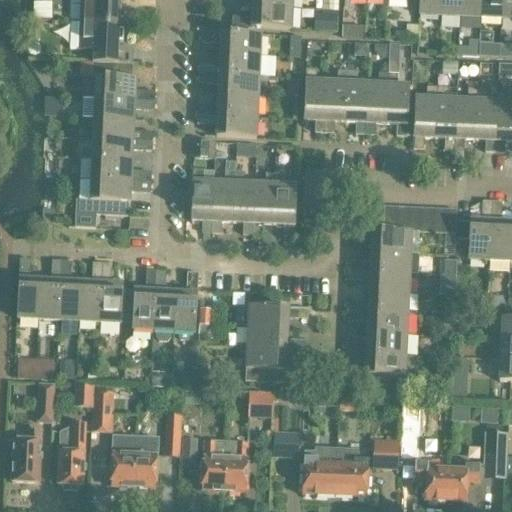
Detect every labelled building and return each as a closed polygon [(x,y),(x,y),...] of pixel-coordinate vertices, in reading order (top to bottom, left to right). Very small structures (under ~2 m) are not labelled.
[(80,0),(79,24),(119,26),(120,0),(135,1),(135,0),(80,0)] [(252,0),(252,9),(292,11),(292,0),(252,0)] [(337,13),(338,1),(329,0),(328,12),(337,13)] [(368,0),(382,1),(382,9),(386,9),(387,1),(386,0),(368,0)] [(386,0),(387,1),(407,2),(406,6),(411,13),(418,14),(418,0),(386,0)] [(418,0),(418,14),(418,17),(440,18),(440,0),(418,0)] [(440,0),(440,18),(460,19),(460,0),(440,0)] [(460,0),(460,19),(480,20),(481,0),(460,0)] [(481,0),(480,20),(501,21),(501,0),(481,0)] [(511,0),(501,0),(501,21),(511,21),(511,0)] [(231,29),(291,32),(292,11),(252,9),(252,20),(232,19),(231,29)] [(335,33),(336,17),(321,16),(321,33),(335,33)] [(119,26),(79,24),(70,23),(68,50),(91,51),(90,65),(132,67),(133,52),(118,51),(119,26)] [(341,39),(350,40),(361,41),(362,29),(342,28),(341,39)] [(220,56),(261,58),(262,37),(201,34),(200,45),(220,46),(220,56)] [(366,46),(354,45),(354,52),(358,57),(366,58),(366,46)] [(490,46),(490,58),(499,59),(500,46),(490,46)] [(289,60),(300,60),(300,52),(289,52),(289,60)] [(199,76),(260,79),(261,58),(220,56),(219,67),(199,66),(199,76)] [(457,64),(442,63),(442,75),(457,76),(457,64)] [(348,64),(347,73),(356,74),(357,64),(348,64)] [(131,81),(132,67),(90,65),(90,78),(92,78),(91,100),(154,103),(154,94),(135,93),(135,81),(131,81)] [(498,78),(511,79),(511,66),(499,66),(498,78)] [(324,135),(326,83),(316,82),(316,72),(305,71),(303,123),(315,123),(314,135),(324,135)] [(334,124),(345,125),(347,73),(338,73),(337,83),(326,83),(324,135),(334,136),(334,124)] [(365,137),(367,85),(356,84),(357,74),(356,74),(347,73),(345,125),(356,125),(355,137),(365,137)] [(375,126),(386,127),(388,75),(378,75),(377,85),(367,85),(365,137),(374,138),(375,126)] [(408,118),(409,99),(409,87),(397,86),(398,76),(388,75),(386,127),(396,127),(396,139),(407,139),(407,138),(412,138),(413,119),(408,118)] [(259,99),(259,82),(260,79),(199,76),(198,85),(218,86),(218,97),(259,99)] [(423,140),(434,141),(436,89),(426,89),(426,99),(414,99),(414,100),(409,99),(408,118),(413,119),(412,138),(412,151),(423,152),(423,140)] [(454,153),(456,100),(445,100),(446,89),(436,89),(434,141),(445,141),(444,153),(454,153)] [(467,101),(456,100),(454,153),(454,160),(463,161),(464,142),(475,143),(477,91),(467,91),(467,101)] [(485,154),(495,155),(497,102),(486,102),(487,92),(477,91),(475,143),(485,143),(485,154)] [(511,93),(508,93),(508,103),(497,102),(495,155),(504,155),(505,144),(511,144),(511,93)] [(197,116),(258,120),(259,99),(218,97),(217,108),(197,107),(197,116)] [(154,103),(91,100),(82,100),(81,120),(92,121),(133,123),(134,112),(153,113),(154,103)] [(216,139),(257,141),(258,120),(197,116),(197,126),(216,127),(216,139)] [(92,121),(91,141),(152,144),(152,134),(133,133),(133,123),(92,121)] [(152,144),(91,141),(90,161),(131,163),(132,153),(151,154),(152,144)] [(194,144),(193,160),(215,162),(216,145),(194,144)] [(90,161),(89,182),(150,185),(150,175),(131,174),(131,163),(90,161)] [(225,164),(225,173),(233,174),(234,174),(234,164),(225,164)] [(214,183),(203,183),(203,172),(192,172),(190,223),(202,224),(201,235),(211,236),(214,183)] [(225,173),(224,183),(214,183),(211,236),(221,236),(221,225),(233,225),(235,174),(234,174),(233,174),(225,173)] [(244,184),(244,174),(235,174),(233,225),(243,225),(242,237),(253,237),(255,185),(244,184)] [(265,175),(265,185),(255,185),(253,237),(262,238),(262,226),(273,227),(276,176),(265,175)] [(284,187),(285,176),(276,176),(273,227),(283,227),(283,239),(294,239),(296,188),(284,187)] [(150,185),(89,182),(88,203),(76,202),(75,216),(127,219),(128,205),(129,205),(130,193),(150,194),(150,185)] [(468,241),(467,263),(489,264),(492,204),(482,203),(481,223),(469,222),(469,225),(459,225),(459,241),(468,241)] [(501,204),(492,204),(489,264),(509,265),(511,225),(500,224),(501,204)] [(384,209),(383,233),(395,233),(396,209),(384,209)] [(396,209),(395,233),(407,234),(408,210),(396,209)] [(408,210),(407,234),(411,234),(419,234),(420,210),(408,210)] [(420,210),(419,234),(431,235),(432,211),(420,210)] [(53,211),(42,211),(41,224),(52,225),(53,211)] [(444,212),(432,211),(431,235),(443,236),(444,212)] [(444,212),(443,236),(455,236),(456,212),(444,212)] [(411,234),(407,234),(395,233),(383,233),(351,231),(351,242),(371,243),(370,254),(410,256),(411,234)] [(350,264),(349,273),(409,276),(416,276),(416,275),(418,275),(419,258),(418,257),(418,256),(410,256),(370,254),(370,265),(350,264)] [(16,320),(38,321),(40,282),(29,282),(30,262),(20,261),(16,320)] [(51,283),(40,282),(38,321),(58,323),(61,263),(52,263),(51,283)] [(58,323),(79,324),(81,284),(70,284),(71,264),(61,263),(58,323)] [(91,285),(81,284),(79,324),(99,325),(102,266),(92,265),(91,285)] [(102,266),(99,325),(121,326),(123,286),(111,286),(112,266),(102,266)] [(133,292),(131,333),(153,334),(156,274),(146,273),(145,293),(133,292)] [(408,296),(409,276),(349,273),(349,283),(369,284),(368,294),(408,296)] [(167,344),(171,340),(171,335),(173,335),(175,294),(164,294),(165,274),(156,274),(153,334),(155,334),(155,339),(158,344),(167,344)] [(175,294),(173,335),(178,336),(178,340),(180,342),(187,343),(188,340),(189,336),(194,336),(198,276),(187,275),(186,295),(175,294)] [(348,304),(348,314),(407,317),(408,296),(368,294),(368,305),(348,304)] [(249,308),(248,329),(287,331),(288,320),(307,321),(308,311),(249,308)] [(198,327),(209,328),(209,312),(199,311),(198,327)] [(406,337),(407,317),(348,314),(347,323),(367,324),(366,335),(406,337)] [(511,320),(501,320),(500,341),(511,342),(511,320)] [(287,342),(287,331),(248,329),(247,350),(306,353),(306,343),(287,342)] [(346,345),(346,355),(405,358),(406,337),(366,335),(366,346),(346,345)] [(511,342),(500,341),(499,362),(511,362),(511,342)] [(283,385),(284,373),(285,373),(286,361),(305,362),(306,353),(247,350),(245,384),(283,385)] [(404,379),(405,358),(346,355),(345,364),(365,365),(364,377),(367,377),(388,378),(404,379)] [(511,362),(499,362),(498,383),(511,384),(511,362)] [(59,381),(74,382),(75,364),(60,363),(59,381)] [(17,380),(35,381),(36,369),(17,368),(17,380)] [(36,369),(35,381),(53,382),(54,370),(36,369)] [(194,390),(194,374),(186,373),(182,378),(182,389),(194,390)] [(96,375),(88,375),(87,383),(95,384),(96,375)] [(387,387),(388,378),(367,377),(367,386),(387,387)] [(165,378),(151,378),(150,389),(164,389),(165,378)] [(52,385),(36,384),(34,425),(51,426),(52,385)] [(72,409),(90,410),(91,393),(91,387),(73,386),(72,409)] [(453,389),(452,400),(465,401),(466,390),(453,389)] [(112,394),(91,393),(90,410),(89,434),(111,435),(112,394)] [(272,421),(273,395),(249,394),(248,420),(272,421)] [(338,414),(358,415),(359,398),(339,397),(338,414)] [(403,405),(400,458),(417,458),(419,405),(403,405)] [(179,417),(164,417),(164,439),(163,455),(163,459),(178,460),(179,417)] [(59,454),(58,487),(61,487),(63,492),(76,493),(78,488),(82,488),(84,426),(73,425),(73,430),(60,435),(60,454),(59,454)] [(38,486),(40,444),(39,444),(39,433),(28,433),(28,443),(13,442),(11,485),(38,486)] [(298,461),(299,436),(275,435),(274,459),(298,461)] [(110,489),(132,490),(135,438),(113,437),(110,489)] [(464,472),(447,471),(445,504),(464,505),(464,511),(482,511),(483,488),(489,488),(489,481),(506,481),(507,460),(508,438),(485,437),(484,468),(465,467),(464,472)] [(163,455),(164,439),(135,438),(132,490),(154,491),(156,454),(163,455)] [(182,443),(180,468),(196,469),(197,443),(182,443)] [(226,444),(217,444),(204,443),(201,493),(224,494),(225,459),(226,444)] [(226,444),(225,459),(224,494),(245,495),(248,446),(235,445),(226,444)] [(372,472),(397,473),(398,445),(374,444),(372,472)] [(314,460),(303,460),(302,498),(334,499),(336,451),(314,450),(314,460)] [(336,451),(334,499),(366,500),(368,463),(358,462),(358,452),(336,451)] [(445,504),(447,471),(427,470),(427,466),(415,465),(414,485),(426,485),(425,503),(445,504)]
